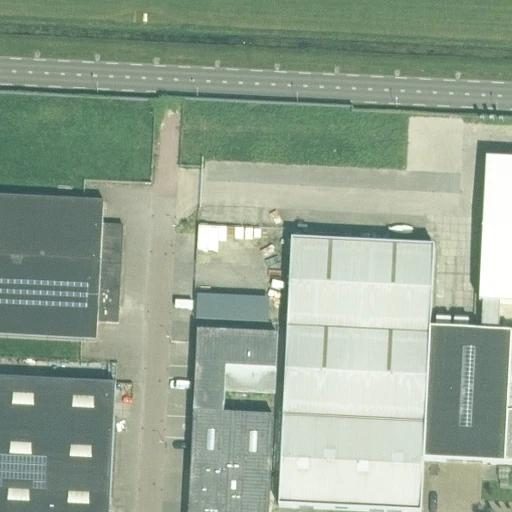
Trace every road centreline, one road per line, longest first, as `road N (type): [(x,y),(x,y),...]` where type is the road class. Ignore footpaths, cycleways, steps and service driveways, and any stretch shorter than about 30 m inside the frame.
road 1 (primary): [(511,97),(0,72)]
road 2 (unclassified): [(157,511),(152,205)]
